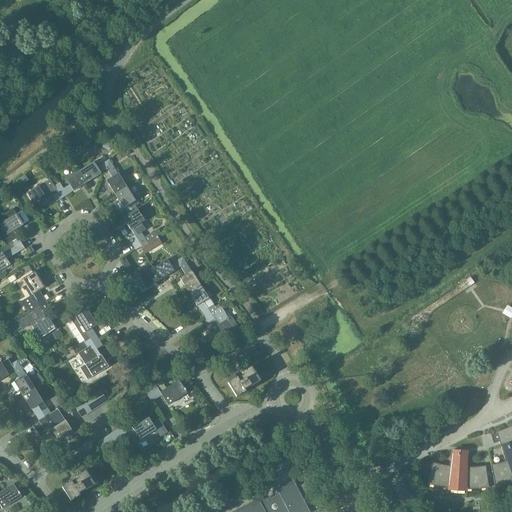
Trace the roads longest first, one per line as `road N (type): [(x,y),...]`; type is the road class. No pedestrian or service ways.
road 1 (residential): [(264,338),(117,126),(112,77)]
road 2 (track): [(511,174),(258,328)]
road 3 (residential): [(33,478),(91,441),(118,392),(173,353)]
road 4 (residential): [(93,511),(236,421)]
road 5 (residential): [(100,231),(87,220),(71,222),(50,244),(74,284),(98,286)]
